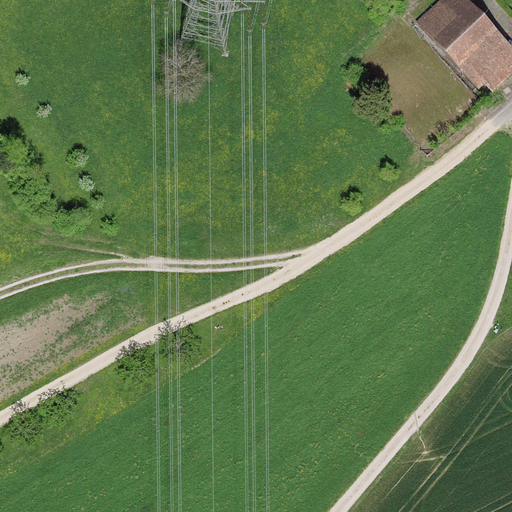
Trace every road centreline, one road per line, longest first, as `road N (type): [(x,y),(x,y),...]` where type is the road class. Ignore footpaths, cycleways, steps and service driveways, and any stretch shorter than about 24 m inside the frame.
road 1 (track): [(511,216),(480,337),(337,511)]
road 2 (track): [(305,260),(0,422)]
road 3 (track): [(305,260),(109,266),(0,293)]
road 4 (track): [(511,104),(427,176),(305,260)]
